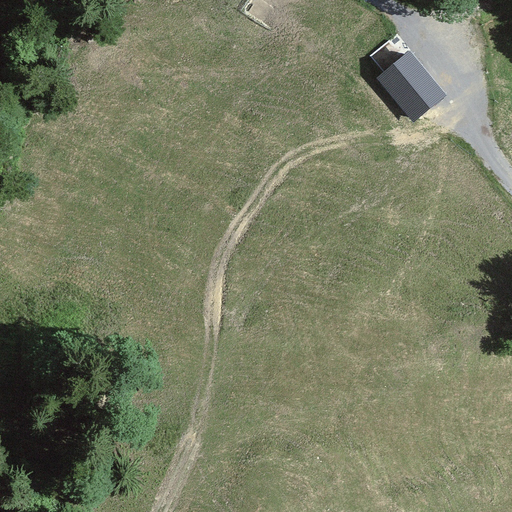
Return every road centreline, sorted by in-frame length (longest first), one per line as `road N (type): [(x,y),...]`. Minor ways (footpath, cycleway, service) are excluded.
road 1 (track): [(329,0),(301,34),(215,230),(183,484),(169,511)]
road 2 (track): [(412,40),(458,82),(487,133),(511,147)]
